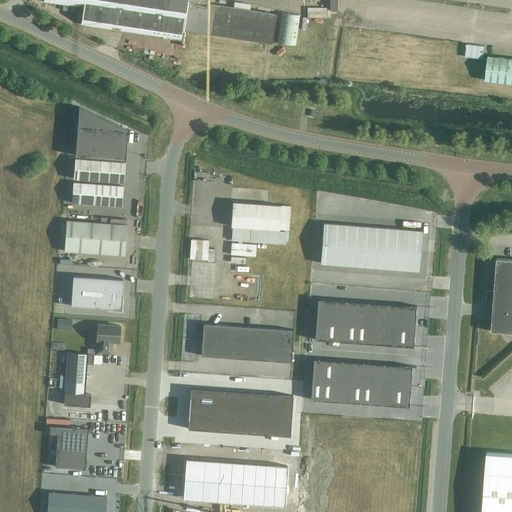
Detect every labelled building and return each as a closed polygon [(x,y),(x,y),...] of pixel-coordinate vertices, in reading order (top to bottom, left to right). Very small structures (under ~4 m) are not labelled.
[(278,15),(212,5),(212,0),(44,0),(84,6),(81,23),(181,39),(182,31),(274,45),(278,15)] [(300,15),(284,13),(281,28),(279,43),(295,46),(300,15)] [(484,46),(467,44),(465,56),(483,59),(484,46)] [(485,80),(511,83),(511,58),(488,56),(485,80)] [(79,107),(75,156),(125,159),(127,129),(79,107)] [(125,162),(75,158),(73,179),(124,183),(125,162)] [(123,185),(73,182),(72,203),(122,207),(123,185)] [(289,230),(291,206),(233,202),(231,226),(233,226),(232,240),(287,244),(288,232),(279,231),(279,230),(289,230)] [(64,251),(125,255),(127,225),(66,220),(64,251)] [(322,243),(332,244),(333,224),(323,223),(322,243)] [(332,244),(342,245),(343,225),(333,224),(332,244)] [(342,245),(351,246),(353,225),(343,225),(342,245)] [(351,246),(361,246),(363,226),(353,225),(351,246)] [(361,246),(371,247),(373,227),(363,226),(361,246)] [(371,247),(381,248),(383,228),(373,227),(371,247)] [(381,248),(391,249),(392,229),(383,228),(381,248)] [(391,249),(401,249),(401,239),(402,229),(392,229),(391,249)] [(422,231),(402,229),(401,239),(421,241),(422,231)] [(209,241),(191,239),(190,259),(208,260),(208,261),(213,262),(214,250),(208,249),(209,241)] [(421,241),(401,239),(401,249),(420,251),(421,241)] [(256,245),(231,243),(231,254),(255,256),(256,245)] [(330,264),(332,244),(322,243),(320,263),(330,264)] [(340,265),(342,245),(332,244),(330,264),(340,265)] [(350,266),(351,246),(342,245),(340,265),(350,266)] [(360,266),(361,246),(351,246),(350,266),(360,266)] [(370,267),(371,247),(361,246),(360,266),(370,267)] [(379,268),(381,248),(371,247),(370,267),(379,268)] [(389,269),(391,249),(381,248),(379,268),(389,269)] [(399,270),(400,259),(401,249),(391,249),(389,269),(399,270)] [(401,249),(400,259),(420,261),(420,251),(401,249)] [(420,261),(400,259),(399,270),(419,271),(420,261)] [(511,260),(497,259),(495,291),(487,290),(487,295),(511,296),(511,260)] [(121,310),(123,279),(73,276),(71,306),(121,310)] [(511,333),(511,296),(487,295),(486,299),(494,300),(492,331),(511,333)] [(318,299),(316,319),(326,320),(328,300),(318,299)] [(328,300),(326,320),(336,321),(338,301),(328,300)] [(338,301),(336,321),(346,321),(348,301),(338,301)] [(348,301),(346,321),(356,322),(358,302),(348,301)] [(358,302),(356,322),(366,323),(368,303),(358,302)] [(368,303),(366,323),(376,324),(378,303),(368,303)] [(378,303),(376,324),(386,324),(387,304),(378,303)] [(387,304),(386,324),(396,325),(397,305),(387,304)] [(397,305),(396,325),(416,326),(418,306),(397,305)] [(316,319),(315,339),(335,341),(336,321),(326,320),(316,319)] [(58,320),(58,329),(65,330),(66,320),(58,320)] [(336,321),(335,341),(345,342),(346,321),(336,321)] [(346,321),(345,342),(355,342),(356,322),(346,321)] [(356,322),(355,342),(365,343),(366,323),(356,322)] [(212,340),(213,324),(203,323),(202,340),(212,340)] [(366,323),(365,343),(375,344),(376,324),(366,323)] [(120,326),(98,324),(97,340),(99,340),(98,352),(111,353),(112,341),(119,342),(120,326)] [(222,341),(223,325),(213,324),(212,340),(222,341)] [(376,324),(375,344),(385,344),(386,324),(376,324)] [(386,324),(385,344),(395,345),(396,325),(386,324)] [(232,342),(233,326),(223,325),(222,341),(232,342)] [(396,325),(395,345),(415,347),(416,326),(396,325)] [(242,342),(243,326),(233,326),(232,342),(242,342)] [(252,343),(253,327),(243,326),(242,342),(252,343)] [(262,344),(263,328),(253,327),(252,343),(262,344)] [(272,345),(273,328),(263,328),(262,344),(272,345)] [(282,345),(283,329),(273,328),(272,345),(282,345)] [(292,346),(293,330),(283,329),(282,345),(292,346)] [(211,356),(212,340),(202,340),(201,356),(211,356)] [(221,357),(222,341),(212,340),(211,356),(221,357)] [(231,358),(232,342),(222,341),(221,357),(231,358)] [(241,359),(242,342),(232,342),(231,358),(241,359)] [(251,359),(252,343),(242,342),(241,359),(251,359)] [(261,360),(262,344),(252,343),(251,359),(261,360)] [(271,361),(272,345),(262,344),(261,360),(271,361)] [(281,361),(282,345),(272,345),(271,361),(281,361)] [(291,362),(292,346),(282,345),(281,361),(291,362)] [(85,394),(87,364),(93,364),(94,354),(68,352),(64,404),(90,406),(91,394),(85,394)] [(313,359),(312,379),(322,380),(332,381),(333,360),(313,359)] [(333,360),(332,381),(342,381),(343,361),(333,360)] [(343,361),(342,381),(352,382),(353,362),(343,361)] [(353,362),(352,382),(362,383),(363,363),(354,362),(353,362)] [(363,363),(362,383),(372,383),(373,363),(363,363)] [(373,363),(372,383),(382,384),(383,364),(373,363)] [(383,364),(382,384),(392,385),(393,365),(383,364)] [(393,365),(392,385),(412,386),(413,366),(393,365)] [(312,379),(310,399),(320,400),(322,380),(312,379)] [(322,380),(320,400),(330,401),(332,381),(322,380)] [(332,381),(330,401),(340,401),(342,381),(332,381)] [(342,381),(340,401),(350,402),(352,382),(342,381)] [(352,382),(350,402),(360,403),(362,383),(352,382)] [(362,383),(360,403),(370,404),(372,383),(362,383)] [(372,383),(370,404),(380,404),(382,384),(372,383)] [(382,384),(380,404),(390,405),(392,385),(382,384)] [(392,385),(390,405),(410,406),(412,386),(392,385)] [(190,389),(189,409),(221,411),(222,391),(190,389)] [(222,391),(221,411),(235,412),(236,392),(222,391)] [(236,392),(235,412),(247,413),(249,393),(236,392)] [(249,393),(247,413),(259,414),(261,394),(249,393)] [(261,394),(259,414),(269,414),(271,394),(261,394)] [(271,394),(269,414),(279,415),(281,395),(271,394)] [(281,395),(279,415),(290,416),(292,396),(281,395)] [(189,409),(187,429),(219,431),(221,411),(189,409)] [(221,411),(219,431),(234,432),(235,412),(221,411)] [(235,412),(234,432),(246,433),(247,413),(235,412)] [(247,413),(246,433),(258,434),(259,414),(247,413)] [(259,414),(258,434),(268,434),(269,414),(259,414)] [(269,414),(268,434),(278,435),(279,415),(269,414)] [(279,415),(278,435),(289,436),(290,416),(279,415)] [(50,426),(49,434),(57,434),(55,466),(85,469),(88,428),(50,426)] [(511,511),(511,454),(487,452),(482,511),(511,511)] [(105,511),(107,497),(48,491),(46,511),(105,511)]
